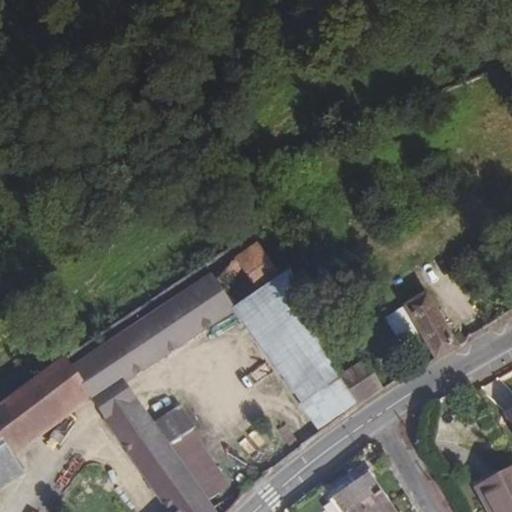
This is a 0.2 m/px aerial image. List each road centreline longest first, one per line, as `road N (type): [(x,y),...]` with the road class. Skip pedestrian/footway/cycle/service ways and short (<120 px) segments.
road 1 (residential): [(251,511),(376,414)]
road 2 (residential): [(376,414),(511,334)]
